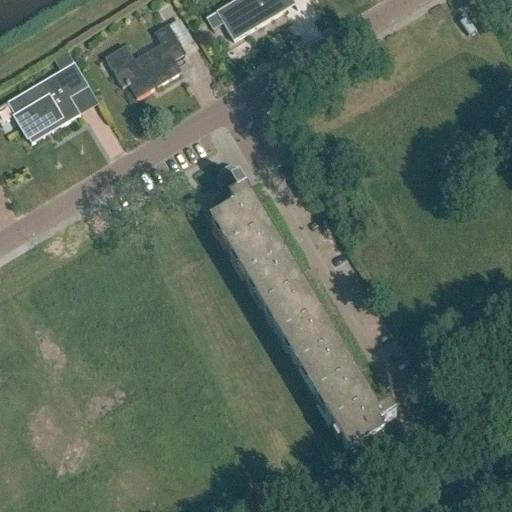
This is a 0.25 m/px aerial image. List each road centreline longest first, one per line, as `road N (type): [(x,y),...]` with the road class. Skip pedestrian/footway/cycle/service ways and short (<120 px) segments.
road 1 (residential): [(384,395),(222,118)]
road 2 (residential): [(0,248),(222,118)]
road 3 (residential): [(222,118),(417,0)]
